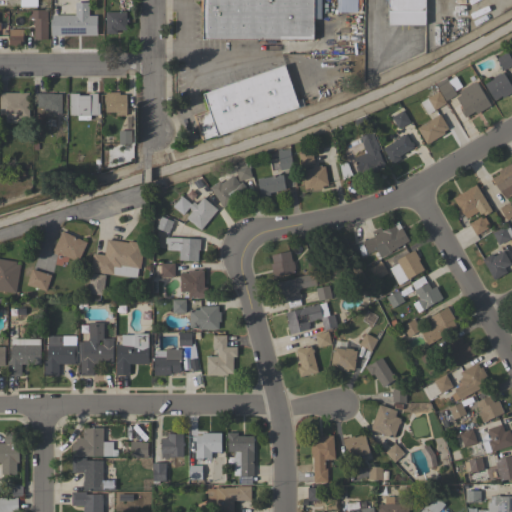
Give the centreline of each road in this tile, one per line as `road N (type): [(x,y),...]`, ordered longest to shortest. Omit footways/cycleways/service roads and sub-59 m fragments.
road 1 (residential): [(0,404),(337,405)]
road 2 (residential): [(235,245),(246,235),(412,189),(511,129)]
road 3 (residential): [(284,511),(279,406),(235,245)]
road 4 (residential): [(511,361),(412,189)]
road 5 (residential): [(0,63),(148,63)]
road 6 (residential): [(157,142),(149,0)]
